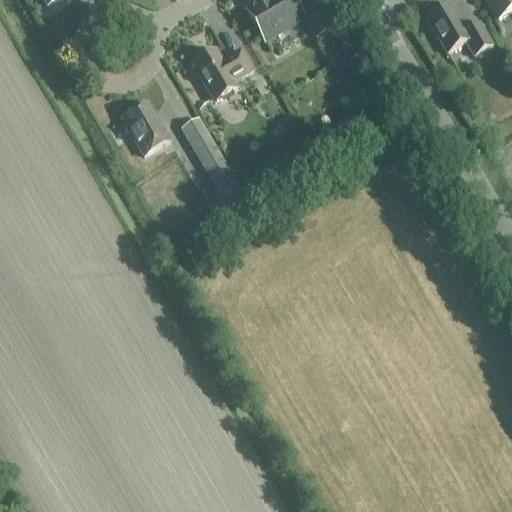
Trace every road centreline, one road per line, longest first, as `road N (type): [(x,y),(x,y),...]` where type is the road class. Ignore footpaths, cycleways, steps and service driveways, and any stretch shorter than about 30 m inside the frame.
road 1 (tertiary): [(511,241),(377,16)]
road 2 (residential): [(91,24),(84,61),(101,81),(121,85),(151,62),(148,29)]
